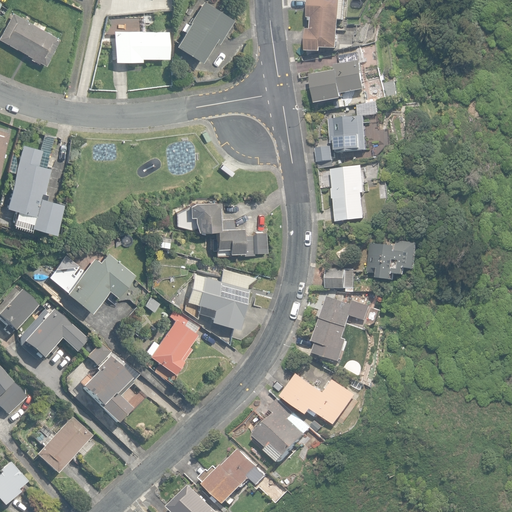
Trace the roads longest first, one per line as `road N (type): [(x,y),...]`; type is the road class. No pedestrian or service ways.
road 1 (residential): [(292,159),(299,258),(269,351),(105,511)]
road 2 (residential): [(229,100),(124,114),(66,111),(0,92)]
